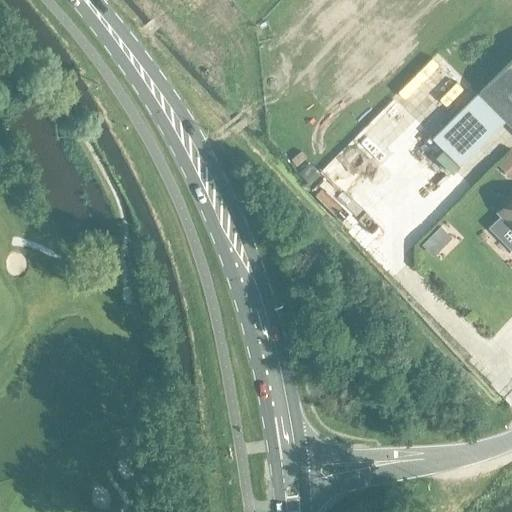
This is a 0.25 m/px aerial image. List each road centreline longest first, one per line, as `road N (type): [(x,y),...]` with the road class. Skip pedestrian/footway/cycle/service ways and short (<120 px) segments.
road 1 (secondary): [(290,475),(271,344),(242,256),(204,171),(135,57),(86,0)]
road 2 (unclassified): [(290,475),(420,466),(511,440)]
